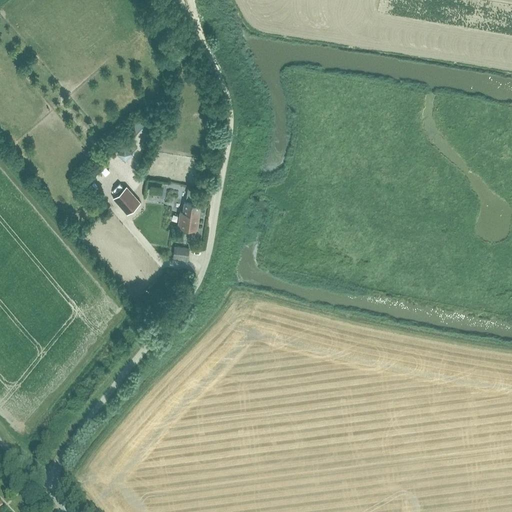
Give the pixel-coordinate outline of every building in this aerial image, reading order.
[(117,151),(124,158),(131,152),(124,145),(117,151)] [(105,165),(100,169),(106,175),(110,171),(105,165)] [(127,213),(141,201),(127,185),(113,197),(127,213)] [(199,189),(190,188),(189,196),(198,197),(199,189)] [(183,211),(181,211),(178,225),(197,228),(201,204),(185,201),(183,211)] [(189,247),(175,245),(173,258),(187,260),(189,247)]
